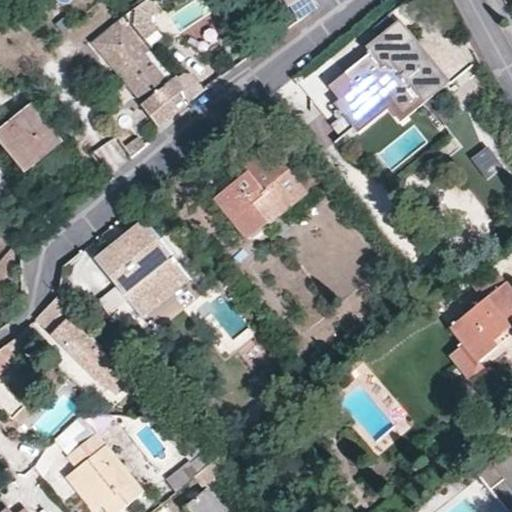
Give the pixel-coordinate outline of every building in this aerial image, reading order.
[(153,17),(160,11),(152,0),(148,0),(125,17),(146,41),(159,29),(153,23),(153,17)] [(281,0),(291,16),(310,0),(281,0)] [(146,41),(125,17),(94,44),(145,104),(142,106),(157,124),(160,128),(189,104),(187,99),(179,79),(173,73),(146,41)] [(372,54),(325,91),(359,133),(407,96),(414,105),(448,80),(440,70),(402,19),(367,47),(372,54)] [(62,142),(32,105),(0,132),(0,141),(30,176),(45,163),(50,159),(46,155),(62,142)] [(94,154),(113,172),(126,157),(107,140),(94,154)] [(306,195),(268,147),(243,166),(248,172),(235,182),(216,197),(250,239),(306,195)] [(191,279),(174,258),(175,257),(145,219),(128,232),(96,259),(124,295),(137,285),(156,308),(191,279)] [(66,261),(84,296),(108,284),(90,249),(66,261)] [(504,334),(511,327),(511,289),(495,270),(474,289),(486,303),(451,332),(462,346),(448,357),(471,385),(487,371),(479,362),(498,347),(494,342),(504,334)] [(57,298),(37,320),(110,389),(124,371),(72,322),(75,317),(75,316),(75,315),(75,314),(74,314),(67,308),(57,298)] [(0,352),(0,374),(31,350),(20,336),(0,352)] [(83,418),(56,442),(72,459),(99,436),(83,418)] [(213,466),(184,433),(172,444),(191,463),(201,476),(213,466)] [(124,511),(147,494),(99,436),(72,459),(76,464),(81,470),(79,472),(108,507),(112,511),(124,511)] [(511,452),(496,465),(511,485),(511,452)] [(511,485),(496,465),(492,459),(476,472),(508,511),(511,508),(511,485)] [(201,476),(191,463),(169,481),(179,493),(201,476)] [(221,511),(209,496),(188,511),(221,511)]
